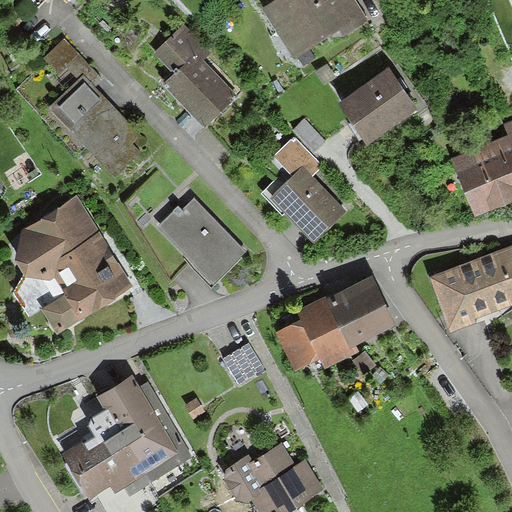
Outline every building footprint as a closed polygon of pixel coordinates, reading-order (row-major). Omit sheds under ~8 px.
[(266,0),(257,6),(290,57),(335,28),(343,40),(369,22),(354,0),(266,0)] [(209,49),(179,17),(151,44),(172,65),(156,80),(203,128),(236,97),(199,59),(209,49)] [(49,60),(66,76),(84,57),(66,41),(49,60)] [(388,62),(338,96),(363,133),(413,98),(388,62)] [(136,144),(72,73),(38,104),(102,174),(136,144)] [(309,119),(297,129),(319,152),(330,142),(309,119)] [(312,155),(288,131),(264,153),(282,172),(260,194),(310,245),(342,213),(298,168),(312,155)] [(511,133),(454,158),(476,211),(511,195),(511,133)] [(171,184),(136,218),(208,290),(242,256),(171,184)] [(80,188),(27,215),(35,230),(8,243),(28,284),(61,267),(75,294),(50,307),(62,331),(134,294),(80,188)] [(511,250),(431,278),(447,324),(511,301),(511,250)] [(371,269),(268,318),(293,370),(396,321),(371,269)] [(233,383),(258,368),(242,344),(218,360),(233,383)] [(363,375),(379,368),(372,350),(355,357),(363,375)] [(133,375),(98,397),(105,410),(92,419),(88,426),(94,436),(62,454),(91,500),(110,486),(116,494),(125,488),(130,497),(192,456),(149,382),(140,387),(133,375)] [(248,490),(260,511),(277,511),(316,489),(286,438),(246,462),(243,457),(220,470),(236,497),(248,490)]
